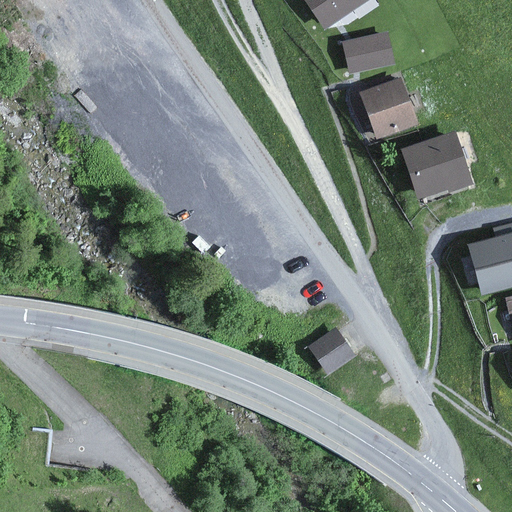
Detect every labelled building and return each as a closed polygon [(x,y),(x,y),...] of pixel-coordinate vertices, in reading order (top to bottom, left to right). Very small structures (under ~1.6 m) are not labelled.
[(310,0),(327,25),(364,0),(310,0)] [(399,61),(393,30),(349,39),(355,70),(399,61)] [(424,122),(407,76),(365,91),(382,137),(424,122)] [(475,182),(459,132),(409,148),(424,195),(453,186),(455,188),(475,182)] [(511,285),(511,233),(476,243),(489,292),(511,285)] [(366,356),(346,323),(313,342),(333,376),(366,356)]
